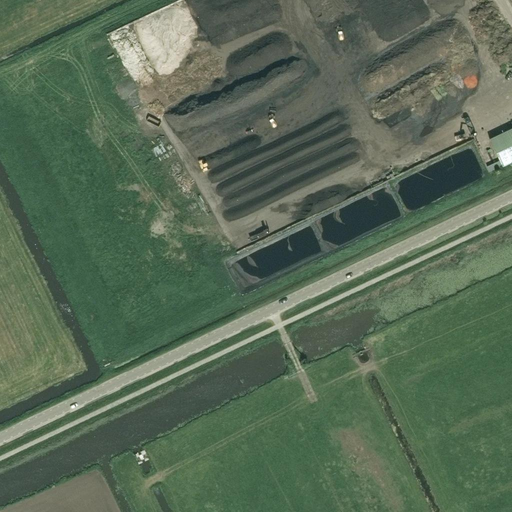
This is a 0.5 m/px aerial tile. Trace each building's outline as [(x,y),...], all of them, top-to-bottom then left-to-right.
[(140,117),(138,118),(137,112),(126,116),(129,128),(142,125),(140,117)] [(511,128),(489,139),(502,166),(511,161),(511,128)] [(149,164),(161,158),(158,152),(146,159),(149,164)] [(488,168),(499,163),(497,160),(486,164),(488,168)] [(145,477),(152,473),(147,464),(140,467),(145,477)]
